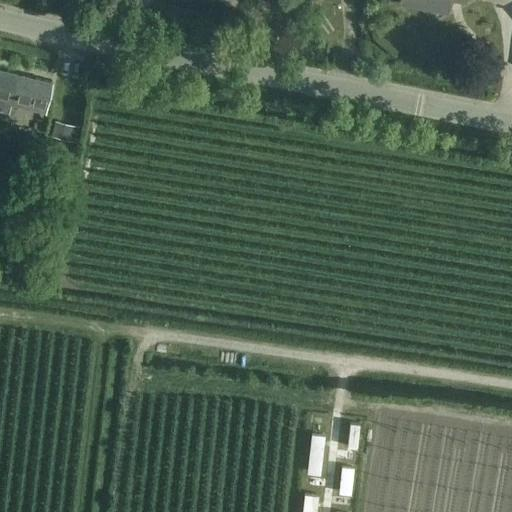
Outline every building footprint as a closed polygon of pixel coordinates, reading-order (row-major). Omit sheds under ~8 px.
[(466,0),(414,0),(417,0),(416,5),(449,11),(451,0),(454,0),(466,2),(466,0)] [(0,109),(4,111),(7,94),(47,103),(52,82),(0,69),(0,109)] [(56,122),(52,137),(71,141),(74,126),(56,122)] [(340,401),(338,433),(356,434),(358,402),(340,401)] [(348,486),(351,454),(339,453),(335,485),(348,486)]
